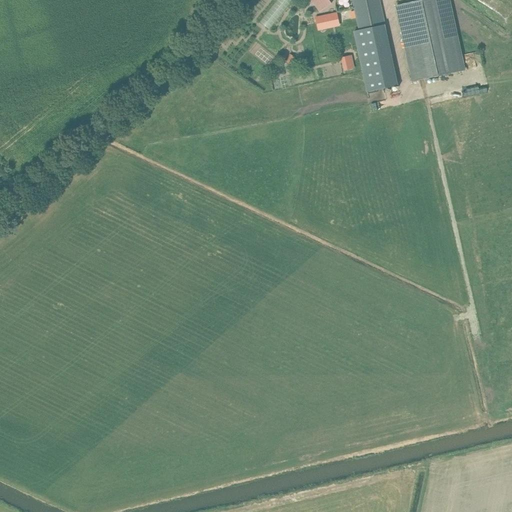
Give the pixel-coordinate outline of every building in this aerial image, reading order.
[(311,0),(319,12),(331,3),(328,0),(311,0)] [(351,0),(358,31),(385,26),(379,0),(351,0)] [(446,0),(434,0),(395,7),(408,83),(459,74),(446,0)] [(325,14),(329,27),(337,24),(333,11),(325,14)] [(296,58),(290,54),(285,62),(292,66),(296,58)] [(342,57),(345,70),(354,68),(351,55),(342,57)]
